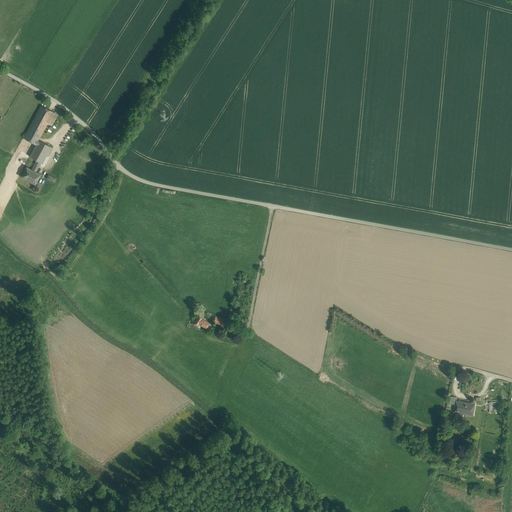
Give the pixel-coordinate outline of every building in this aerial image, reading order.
[(41,105),(23,138),(36,145),(38,140),(48,123),(54,112),(41,105)] [(54,112),(48,123),(52,126),(58,114),(54,112)] [(52,148),(39,140),(38,140),(36,145),(34,148),(46,155),(48,156),(52,148)] [(46,155),(34,148),(30,157),(41,163),(42,163),(46,155)] [(31,170),(26,167),(21,177),(35,184),(40,174),(36,172),(41,163),(36,160),(31,170)] [(202,317),(199,315),(194,323),(197,326),(198,324),(206,328),(209,323),(201,319),(202,317)] [(224,319),(216,316),(214,323),(222,326),(224,319)] [(475,403),(456,400),(456,404),(455,404),(454,412),(473,415),(475,403)]
